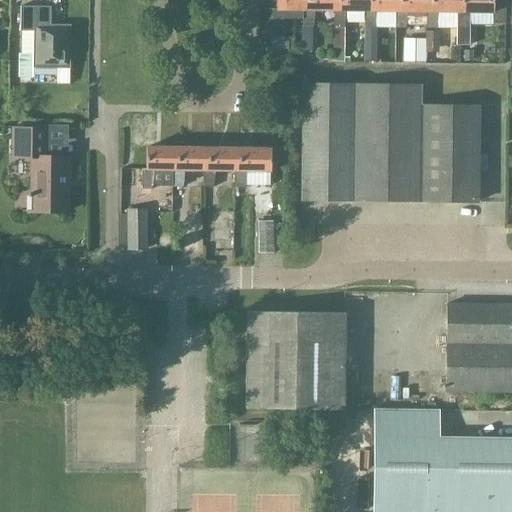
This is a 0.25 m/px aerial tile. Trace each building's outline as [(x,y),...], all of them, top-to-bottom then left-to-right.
[(272,9),(272,26),(282,26),(283,10),(302,10),(307,10),(306,0),(275,0),(275,9),(272,9)] [(302,10),(302,27),(312,27),(314,10),(333,10),(338,11),(337,0),(306,0),(307,10),(302,10)] [(333,10),(333,27),(343,27),(345,11),(363,11),(368,11),(368,0),(337,0),(338,11),(333,10)] [(368,0),(368,11),(363,11),(363,27),(373,28),(376,11),(394,11),(399,11),(399,0),(368,0)] [(394,11),(394,28),(404,28),(405,28),(406,11),(426,12),(430,12),(430,0),(399,0),(399,11),(394,11)] [(426,12),(426,28),(435,29),(437,12),(456,12),(461,12),(460,0),(430,0),(430,12),(426,12)] [(456,12),(456,44),(468,44),(468,12),(492,12),(492,22),(504,22),(504,0),(460,0),(461,12),(456,12)] [(17,53),(17,77),(33,77),(33,68),(69,69),(69,25),(69,18),(50,18),(50,7),(19,7),(19,36),(33,37),(33,53),(17,53)] [(425,38),(425,51),(438,51),(438,31),(425,31),(425,38)] [(358,51),(358,34),(344,34),(344,51),(358,51)] [(403,61),(424,62),(425,51),(425,38),(403,38),(403,54),(403,61)] [(302,84),(301,200),(477,202),(478,140),(479,107),(419,106),(420,86),(302,84)] [(14,144),(13,159),(32,159),(32,212),(67,212),(67,177),(69,177),(69,158),(46,158),(47,129),(14,128),(14,144)] [(141,169),(141,186),(151,187),(153,170),(172,171),(177,171),(177,148),(146,147),(145,169),(141,169)] [(172,171),(172,187),(182,187),(184,170),(202,171),(207,171),(208,148),(177,148),(177,171),(172,171)] [(202,171),(202,187),(213,187),(214,171),(233,171),(238,171),(238,148),(208,148),(207,171),(202,171)] [(233,171),(233,187),(244,187),(245,171),(270,172),(270,149),(238,148),(238,171),(233,171)] [(128,210),(127,249),(144,249),(144,211),(128,210)] [(177,238),(195,238),(194,210),(176,211),(177,238)] [(208,212),(208,244),(229,244),(229,211),(208,212)] [(272,221),(257,221),(257,253),(272,253),(272,221)] [(511,304),(446,304),(444,392),(511,392),(511,304)] [(246,311),(245,408),(336,409),(342,409),(344,313),(342,313),(246,311)] [(373,511),(511,511),(511,438),(435,438),(436,410),(374,410),(373,511)] [(224,417),(223,448),(252,449),(253,418),(224,417)]
